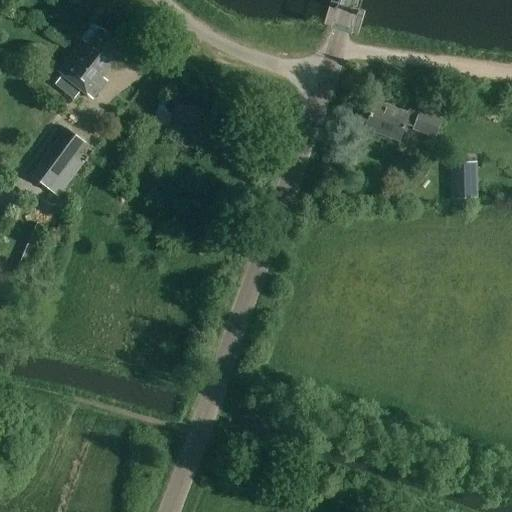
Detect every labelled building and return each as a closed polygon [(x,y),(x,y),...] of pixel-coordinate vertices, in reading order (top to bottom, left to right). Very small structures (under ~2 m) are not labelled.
[(126,50),(97,26),(84,42),(79,38),(55,68),(65,76),(57,85),(75,100),(82,90),(93,99),(109,80),(104,76),(126,50)] [(364,130),(395,142),(401,125),(413,129),(413,131),(435,139),(442,121),(420,113),(419,114),(407,110),(406,113),(374,101),(364,130)] [(175,105),(172,120),(187,123),(187,127),(192,128),(193,124),(198,125),(202,111),(175,105)] [(60,198),(85,165),(75,158),(86,143),(66,128),(31,176),(60,198)] [(414,137),(412,151),(436,155),(438,140),(414,137)] [(452,200),(479,199),(478,163),(450,164),(452,200)]
